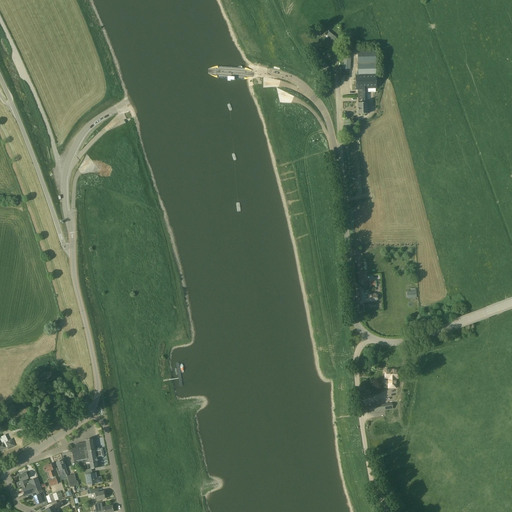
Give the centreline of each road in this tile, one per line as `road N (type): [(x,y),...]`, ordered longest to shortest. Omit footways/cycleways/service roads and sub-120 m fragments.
road 1 (tertiary): [(368,337),(352,313),(328,122),(293,80),(264,74)]
road 2 (unclassified): [(388,511),(371,482),(359,405),(355,356),(368,337)]
road 3 (tertiary): [(72,252),(67,163),(81,135),(115,108)]
road 4 (tertiary): [(90,411),(98,387),(72,252)]
road 5 (tertiary): [(72,252),(13,107)]
road 6 (tertiary): [(368,337),(415,339),(511,303)]
